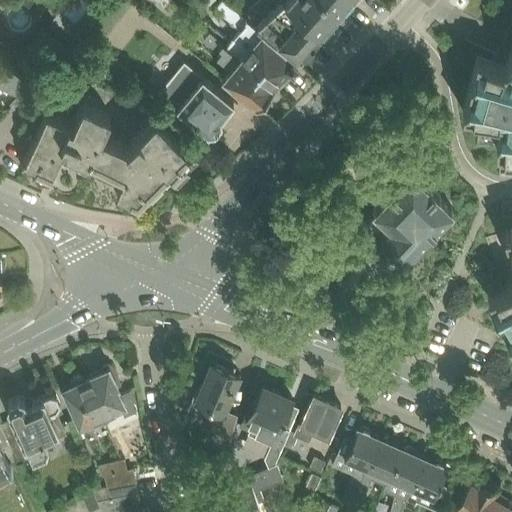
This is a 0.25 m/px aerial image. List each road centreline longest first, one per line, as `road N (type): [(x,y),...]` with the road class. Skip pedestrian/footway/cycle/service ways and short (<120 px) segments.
road 1 (tertiary): [(511,426),(154,272)]
road 2 (unclassified): [(154,272),(209,234),(414,7)]
road 3 (residential): [(151,331),(180,511)]
road 4 (unclassified): [(0,354),(154,272)]
road 5 (tertiary): [(154,272),(0,202)]
